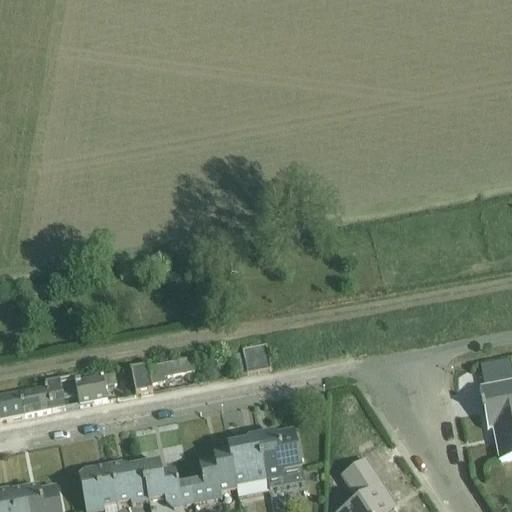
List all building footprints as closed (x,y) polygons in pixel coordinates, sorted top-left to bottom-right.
[(243,356),(248,380),(272,375),(267,351),(243,356)] [(248,380),(243,356),(232,359),(237,382),(248,380)] [(149,374),(132,377),(136,401),(154,398),(152,390),(165,387),(164,383),(194,377),(192,366),(149,374)] [(104,383),(105,391),(117,389),(115,380),(104,382),(104,383)] [(76,388),(78,403),(80,412),(108,407),(105,391),(104,383),(76,388)] [(21,399),(25,423),(66,415),(64,406),(78,403),(76,388),(76,385),(47,391),(48,394),(21,399)] [(481,392),(480,392),(483,410),(482,410),(483,418),(484,418),(488,435),(489,435),(489,434),(494,433),(500,465),(499,466),(499,467),(511,463),(511,387),(481,393),(481,392)] [(0,427),(25,423),(21,399),(0,403),(0,427)] [(259,442),(269,495),(305,487),(295,435),(259,442)] [(230,454),(238,496),(239,503),(270,497),(269,495),(259,442),(250,443),(247,448),(229,451),(230,454)] [(190,488),(195,510),(223,504),(222,499),(238,496),(230,454),(219,457),(215,463),(199,465),(203,486),(190,488)] [(385,511),(397,511),(398,511),(367,464),(365,466),(390,504),(385,507),(387,511),(385,511)] [(144,469),(151,508),(166,505),(167,509),(171,511),(181,511),(195,510),(190,488),(179,490),(177,477),(174,474),(163,476),(161,466),(144,469)] [(390,504),(365,466),(343,480),(358,504),(346,511),(385,511),(387,511),(385,507),(390,504)] [(110,470),(118,511),(132,508),(132,511),(151,508),(144,469),(130,472),(124,468),(110,470)] [(118,511),(110,470),(84,475),(80,482),(86,511),(118,511)] [(26,493),(29,511),(61,511),(57,491),(41,494),(41,490),(26,493)] [(0,495),(0,511),(29,511),(26,493),(14,495),(11,493),(0,495)]
